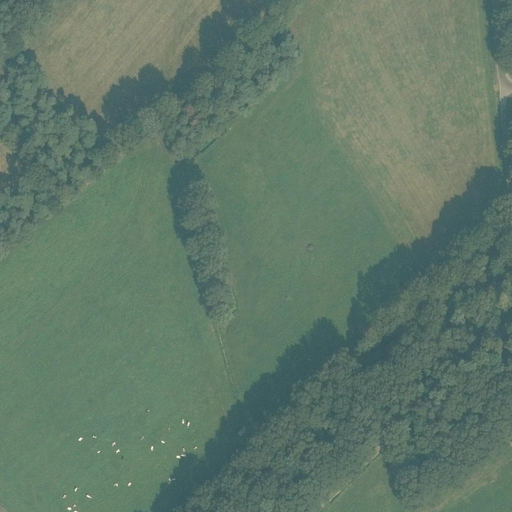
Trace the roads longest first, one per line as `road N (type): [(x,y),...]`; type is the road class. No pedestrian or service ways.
road 1 (track): [(511,316),(312,511)]
road 2 (track): [(502,87),(511,213)]
